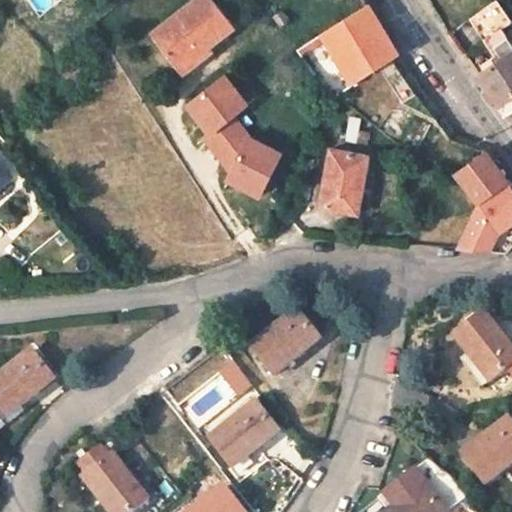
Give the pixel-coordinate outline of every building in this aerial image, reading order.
[(206,0),(156,38),(180,71),(205,53),(211,61),(238,39),(207,0),(206,0)] [(482,74),(503,103),(511,97),(511,39),(506,30),(511,24),(511,18),(499,0),(493,0),(472,17),(500,59),(482,74)] [(402,53),(371,3),(320,35),(351,86),(402,53)] [(187,80),(211,61),(205,53),(180,71),(187,80)] [(59,69),(69,85),(86,75),(76,58),(59,69)] [(401,62),(386,69),(401,103),(416,96),(401,62)] [(227,73),(185,105),(207,133),(209,136),(219,128),(230,119),(235,115),(251,103),(227,73)] [(209,136),(207,133),(202,137),(229,173),(238,157),(240,152),(250,134),(235,115),(230,119),(219,128),(209,136)] [(229,173),(225,181),(261,198),(286,152),(250,134),(240,152),(238,157),(229,173)] [(330,152),(325,206),(359,209),(366,154),(330,152)] [(456,176),(478,205),(510,181),(488,152),(456,176)] [(0,191),(9,184),(0,174),(0,191)] [(478,205),(457,248),(493,252),(501,234),(511,226),(511,184),(510,181),(478,205)] [(257,351),(278,378),(324,343),(303,316),(257,351)] [(511,354),(490,325),(459,349),(492,392),(511,376),(511,354)] [(0,371),(0,400),(8,411),(51,377),(29,349),(0,371)] [(215,441),(236,470),(280,438),(259,409),(215,441)] [(462,467),(482,493),(511,469),(511,441),(506,433),(462,467)] [(76,467),(111,511),(131,511),(148,500),(102,443),(76,467)] [(431,499),(441,511),(461,511),(467,509),(449,486),(431,499)] [(194,511),(237,511),(222,491),(194,511)] [(441,511),(431,499),(426,492),(400,511),(441,511)]
